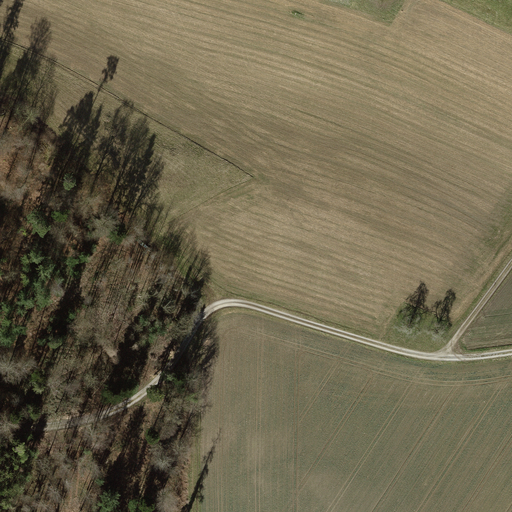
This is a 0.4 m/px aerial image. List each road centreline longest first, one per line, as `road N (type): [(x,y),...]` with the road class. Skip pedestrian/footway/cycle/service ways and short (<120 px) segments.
road 1 (track): [(0,427),(65,425),(137,403),(183,353),(204,312),(225,303),(448,361),(511,356)]
road 2 (track): [(211,309),(201,511)]
